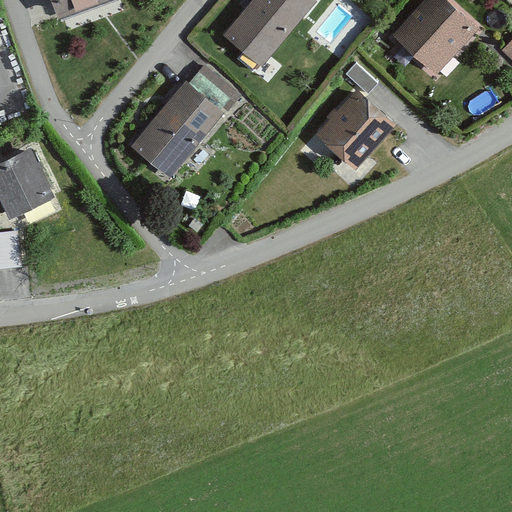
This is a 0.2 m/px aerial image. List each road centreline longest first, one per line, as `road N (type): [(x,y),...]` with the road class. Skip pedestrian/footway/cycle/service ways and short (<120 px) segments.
road 1 (residential): [(511,131),(409,190),(178,283)]
road 2 (residential): [(206,0),(82,146)]
road 3 (residential): [(178,283),(134,298),(0,315)]
road 4 (residential): [(178,283),(161,243),(82,146)]
road 5 (residential): [(82,146),(47,90),(15,0)]
